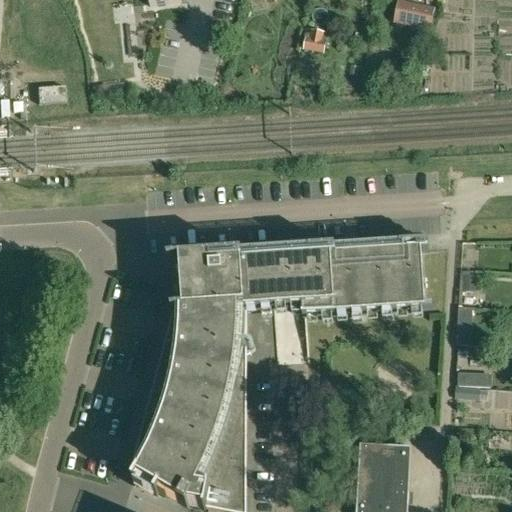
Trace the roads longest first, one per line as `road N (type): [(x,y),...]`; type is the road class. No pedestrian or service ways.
road 1 (residential): [(435,203),(128,224),(95,243)]
road 2 (residential): [(443,436),(459,188),(511,185)]
road 3 (unclassified): [(95,243),(101,271),(41,478)]
